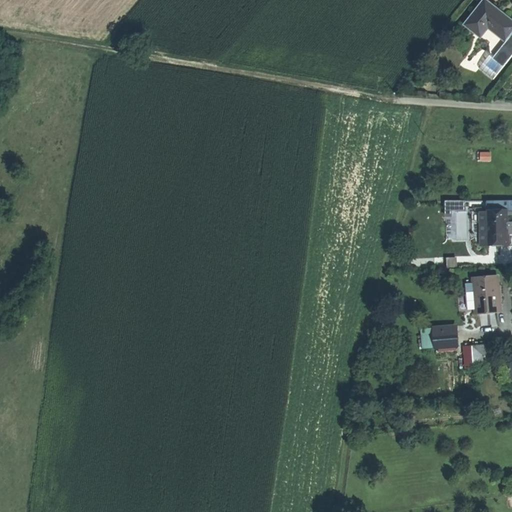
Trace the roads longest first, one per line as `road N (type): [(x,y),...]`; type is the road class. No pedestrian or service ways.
road 1 (track): [(511,107),(393,99),(0,33)]
road 2 (track): [(339,511),(349,403),(432,102)]
